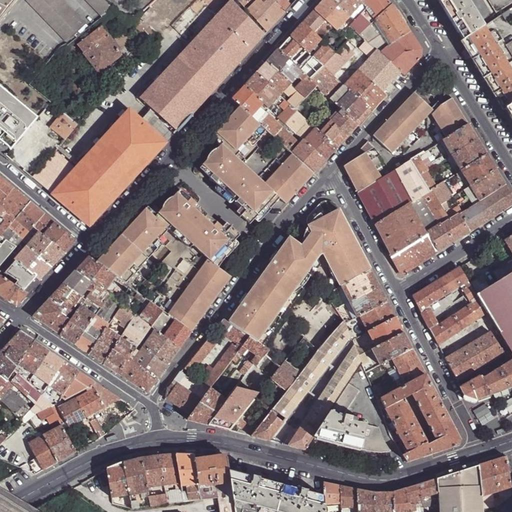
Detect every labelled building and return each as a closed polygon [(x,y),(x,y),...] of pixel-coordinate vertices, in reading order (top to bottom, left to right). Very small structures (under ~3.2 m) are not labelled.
[(0,0),(0,19),(15,0),(0,0)] [(26,0),(67,44),(87,26),(62,0),(26,0)] [(84,0),(103,19),(114,9),(104,0),(84,0)] [(153,0),(134,18),(141,25),(144,22),(159,36),(170,25),(189,45),(140,98),(176,131),(191,115),(264,35),(231,0),(153,0)] [(275,23),(285,12),(273,0),(265,0),(263,3),(259,0),(256,0),(247,9),(267,32),(275,23)] [(273,0),(285,12),(291,7),(284,0),(273,0)] [(337,31),(350,17),(330,0),(324,0),(320,4),(315,10),(330,24),(337,31)] [(362,3),(358,0),(330,0),(350,17),(362,3)] [(358,0),(362,3),(364,2),(371,9),(379,18),(392,5),(387,0),(358,0)] [(466,0),(437,0),(438,1),(455,29),(463,42),(482,28),(484,28),(466,0)] [(511,4),(511,0),(486,0),(495,14),(511,4)] [(366,30),(379,18),(371,9),(364,2),(362,3),(368,8),(355,22),(351,27),(360,36),(366,30)] [(350,17),(355,22),(368,8),(362,3),(350,17)] [(366,30),(380,43),(374,49),(377,51),(404,76),(411,69),(416,64),(422,57),(422,50),(394,7),(393,7),(392,5),(379,18),(366,30)] [(313,34),(324,23),(328,27),(330,24),(315,10),(308,18),(302,24),(313,34)] [(511,15),(509,11),(502,16),(507,24),(511,20),(511,15)] [(313,34),(318,38),(328,27),(324,23),(313,34)] [(101,24),(77,44),(98,72),(121,55),(101,24)] [(322,45),(324,43),(318,38),(313,34),(302,24),(295,31),(290,37),(306,52),(309,54),(319,43),(322,45)] [(463,42),(461,43),(469,57),(489,88),(503,111),(505,110),(511,105),(511,75),(482,28),(463,42)] [(0,36),(0,141),(5,146),(11,151),(50,103),(30,87),(36,80),(50,63),(14,30),(12,29),(8,29),(5,30),(0,36)] [(380,43),(366,30),(360,36),(374,49),(380,43)] [(294,65),(306,52),(290,37),(284,44),(278,50),(294,65)] [(344,37),(334,48),(331,45),(328,47),(335,54),(348,40),(344,37)] [(356,48),(348,40),(335,54),(323,67),(331,74),(356,48)] [(323,67),(335,54),(328,47),(325,45),(313,58),(323,67)] [(68,52),(74,60),(65,68),(74,79),(87,69),(72,49),(68,52)] [(317,86),(311,80),(301,71),(299,69),(297,67),(294,65),(278,50),(272,57),(267,62),(291,84),(297,78),(302,82),(296,89),(306,98),(317,86)] [(394,87),(404,76),(377,51),(363,66),(359,70),(386,95),(394,87)] [(311,80),(323,67),(313,58),(301,71),(311,80)] [(360,62),(357,59),(350,66),(357,73),(359,70),(363,66),(360,62)] [(295,109),(306,98),(296,89),(291,84),(267,62),(260,69),(256,73),(280,95),(284,91),(293,100),(290,104),(291,105),(295,109)] [(363,120),(371,111),(344,86),(337,80),(334,77),(331,74),(323,67),(311,80),(317,86),(342,109),(329,123),(321,132),(337,148),(342,143),(352,132),(363,120)] [(386,95),(359,70),(357,73),(344,86),(371,111),(377,105),(386,95)] [(268,108),(280,95),(256,73),(250,80),(244,86),(264,104),(268,108)] [(50,103),(61,112),(48,128),(64,141),(83,119),(36,80),(30,87),(50,103)] [(260,108),(264,104),(244,86),(239,92),(232,99),(236,103),(236,102),(240,105),(266,129),(274,136),(282,128),(265,113),(260,108)] [(398,110),(373,137),(391,155),(431,114),(447,139),(468,126),(451,98),(447,93),(437,102),(440,106),(433,111),(431,109),(429,107),(424,103),(427,99),(420,89),(413,94),(398,110)] [(437,102),(431,109),(433,111),(440,106),(437,102)] [(260,136),(266,129),(240,105),(216,131),(219,134),(225,140),(220,146),(203,164),(214,173),(210,177),(216,182),(236,201),(242,207),(240,208),(236,212),(250,224),(255,219),(258,222),(262,218),(259,215),(273,200),(276,203),(280,198),(285,204),(314,173),(292,153),(264,184),(235,156),(232,154),(236,150),(239,152),(256,133),(260,136)] [(297,111),(295,109),(291,105),(289,107),(279,118),(285,124),(297,111)] [(89,226),(166,143),(129,110),(81,163),(52,195),(69,210),(82,221),(89,226)] [(295,133),(307,120),(297,111),(285,124),(291,129),(295,133)] [(316,129),(321,132),(329,123),(325,120),(316,129)] [(287,133),(291,129),(285,124),(282,128),(274,136),(289,150),(296,141),(287,133)] [(473,133),(468,126),(447,139),(445,140),(454,155),(478,141),(473,133)] [(303,140),(325,161),(330,156),(337,148),(321,132),(316,129),(307,139),(303,136),(301,138),(303,140)] [(213,140),(220,146),(225,140),(219,134),(213,140)] [(314,173),(325,161),(303,140),(302,142),(292,152),(292,153),(314,173)] [(454,155),(445,140),(440,143),(448,157),(449,156),(450,158),(452,157),(454,155)] [(482,147),(478,141),(454,155),(452,157),(461,171),(487,155),(482,147)] [(344,168),(359,194),(382,180),(365,154),(374,148),(368,142),(351,160),(349,164),(344,168)] [(52,195),(81,163),(61,146),(32,178),(45,189),(52,195)] [(430,153),(428,151),(411,162),(420,176),(427,172),(421,161),(429,156),(428,154),(430,153)] [(490,161),(487,155),(461,171),(464,176),(470,186),(496,170),(490,161)] [(434,168),(444,161),(442,158),(432,165),(434,168)] [(382,180),(359,194),(368,212),(375,225),(408,205),(420,198),(430,192),(420,176),(411,162),(382,180)] [(500,177),(496,170),(470,186),(480,201),(506,185),(500,177)] [(461,171),(449,179),(451,182),(453,181),(455,184),(461,180),(460,179),(464,176),(461,171)] [(427,172),(420,176),(430,192),(432,191),(431,190),(436,187),(427,172)] [(0,204),(0,205),(14,189),(6,182),(0,176),(0,204)] [(447,188),(443,183),(436,187),(431,190),(432,191),(441,205),(464,190),(462,187),(455,191),(451,185),(447,188)] [(511,194),(510,192),(506,185),(480,201),(462,212),(458,214),(469,232),(490,219),(511,205),(511,197),(511,196),(511,194)] [(0,235),(1,236),(30,202),(22,195),(14,189),(0,205),(0,213),(3,215),(7,210),(9,212),(4,217),(6,219),(0,226),(0,235)] [(428,233),(449,219),(446,214),(441,205),(432,191),(430,192),(420,198),(408,205),(424,235),(428,233)] [(192,332),(232,277),(220,268),(238,242),(237,240),(241,235),(227,222),(224,226),(225,226),(223,228),(217,222),(197,203),(191,198),(188,202),(178,193),(161,211),(158,214),(151,208),(149,206),(97,263),(123,282),(127,285),(133,278),(129,275),(140,262),(144,266),(156,252),(152,249),(173,226),(209,259),(169,315),(172,317),(176,321),(192,332)] [(262,218),(276,203),(273,200),(259,215),(262,218)] [(1,236),(16,247),(21,241),(32,227),(44,214),(34,206),(30,202),(1,236)] [(229,324),(249,338),(257,344),(262,337),(260,335),(279,309),(281,310),(292,295),(293,294),(291,293),(310,266),(312,268),(319,257),(323,255),(329,267),(330,268),(333,266),(339,276),(337,282),(340,288),(342,287),(371,271),(353,236),(337,206),(334,204),(326,203),(323,204),(320,206),(308,219),(307,222),(307,225),(312,234),(302,249),(290,240),(286,245),(229,324)] [(158,214),(161,211),(154,205),(151,208),(158,214)] [(424,235),(408,205),(375,225),(383,240),(392,255),(424,235)] [(458,214),(462,212),(458,206),(446,214),(449,219),(450,219),(458,214)] [(44,214),(32,227),(38,233),(40,234),(45,227),(48,231),(43,237),(64,254),(69,248),(76,241),(69,235),(50,219),(44,214)] [(469,232),(458,214),(450,219),(449,219),(428,233),(438,252),(450,244),(469,232)] [(32,227),(21,241),(24,244),(26,246),(27,246),(38,233),(32,227)] [(27,246),(52,267),(58,261),(64,254),(43,237),(40,234),(38,233),(27,246)] [(419,264),(438,252),(428,233),(424,235),(392,255),(402,274),(419,264)] [(0,265),(9,255),(16,247),(1,236),(0,235),(0,265)] [(9,255),(12,257),(24,244),(21,241),(16,247),(9,255)] [(45,275),(52,267),(27,246),(26,246),(15,260),(36,277),(40,280),(45,275)] [(123,282),(97,263),(92,260),(93,259),(89,257),(81,265),(77,270),(99,286),(113,296),(123,282)] [(29,284),(36,277),(15,260),(4,273),(7,276),(24,290),(29,284)] [(499,282),(511,273),(511,260),(494,272),(499,282)] [(133,278),(144,266),(140,262),(129,275),(133,278)] [(310,266),(291,293),(293,294),(292,295),(294,295),(299,293),(302,291),(306,287),(309,284),(311,278),(313,274),(313,268),(312,268),(310,266)] [(329,267),(328,268),(328,269),(329,274),(332,279),(336,283),(337,282),(339,276),(333,266),(330,268),(329,267)] [(413,297),(429,328),(438,345),(474,322),(487,313),(477,296),(469,284),(460,268),(413,297)] [(83,298),(90,289),(94,292),(99,286),(77,270),(69,279),(64,284),(83,298)] [(342,287),(350,302),(380,287),(375,278),(371,271),(342,287)] [(487,313),(490,319),(506,345),(511,355),(511,273),(499,282),(489,288),(477,296),(487,313)] [(1,276),(0,275),(0,295),(17,306),(23,299),(28,294),(24,290),(7,276),(5,279),(1,276)] [(477,296),(489,288),(482,276),(469,284),(477,296)] [(72,313),(83,298),(64,284),(57,292),(51,299),(72,313)] [(104,308),(113,296),(99,286),(94,292),(90,298),(104,308)] [(350,302),(358,317),(360,316),(388,302),(383,292),(380,287),(350,302)] [(144,304),(147,299),(139,294),(137,298),(144,304)] [(124,307),(125,305),(113,296),(104,308),(97,317),(110,326),(119,314),(121,311),(118,309),(121,305),(124,307)] [(48,327),(61,335),(72,321),(68,318),(72,313),(51,299),(41,310),(34,317),(48,327)] [(368,332),(396,318),(391,309),(388,302),(360,316),(368,332)] [(153,326),(163,312),(160,309),(152,303),(142,318),(153,326)] [(133,323),(138,315),(137,314),(125,305),(124,307),(121,311),(119,314),(133,323)] [(70,341),(75,345),(97,317),(83,308),(72,321),(61,335),(70,341)] [(279,309),(260,335),(262,337),(263,338),(266,336),(271,333),(276,329),(278,326),(280,322),(282,317),(282,311),(281,310),(279,309)] [(173,320),(171,319),(172,317),(169,315),(165,312),(163,312),(153,326),(152,328),(156,331),(160,334),(164,328),(168,322),(170,324),(173,320)] [(490,319),(487,313),(474,322),(477,327),(490,319)] [(108,329),(122,339),(125,334),(133,323),(119,314),(110,326),(108,329)] [(152,328),(153,326),(142,318),(138,315),(133,323),(125,334),(131,338),(128,343),(122,339),(105,365),(112,369),(119,374),(130,359),(141,344),(144,339),(152,328)] [(82,349),(90,355),(108,329),(110,326),(97,317),(75,345),(82,349)] [(368,332),(377,348),(404,333),(400,325),(396,318),(368,332)] [(223,320),(216,329),(238,345),(236,347),(233,345),(203,385),(210,390),(211,390),(232,361),(249,338),(229,324),(223,320)] [(186,340),(192,332),(176,321),(170,329),(165,337),(181,348),(186,340)] [(344,321),(318,351),(315,355),(314,357),(300,375),(287,393),(273,411),(286,420),(350,338),(349,334),(345,324),(344,321)] [(349,322),(345,324),(349,334),(350,338),(352,341),(357,338),(349,322)] [(99,361),(105,365),(122,339),(108,329),(90,355),(99,361)] [(174,357),(181,348),(165,337),(160,334),(156,331),(145,347),(169,364),(174,357)] [(11,343),(3,352),(18,367),(20,365),(36,342),(27,337),(20,332),(11,343)] [(377,348),(372,350),(380,366),(390,361),(412,349),(409,342),(404,333),(377,348)] [(452,371),(457,381),(504,354),(491,333),(445,359),(452,371)] [(206,341),(184,369),(191,375),(218,342),(211,336),(206,341)] [(249,338),(232,361),(236,364),(242,356),(243,357),(248,350),(258,356),(252,364),(254,366),(255,365),(259,369),(269,352),(257,344),(249,338)] [(357,338),(352,341),(353,341),(353,342),(355,346),(359,357),(365,354),(367,353),(363,346),(360,348),(359,342),(357,338)] [(303,340),(300,343),(315,355),(318,351),(303,340)] [(43,347),(36,342),(20,365),(22,367),(34,375),(50,352),(43,347)] [(313,438),(349,384),(362,365),(359,357),(355,346),(288,447),(297,449),(305,451),(313,438)] [(163,373),(169,364),(145,347),(134,362),(158,379),(163,373)] [(392,366),(395,364),(403,380),(411,376),(414,380),(417,378),(418,380),(426,376),(422,367),(417,358),(412,349),(390,361),(392,366)] [(0,354),(0,373),(8,381),(14,373),(18,367),(3,352),(0,354)] [(57,357),(50,352),(34,375),(49,385),(65,362),(57,357)] [(365,354),(359,357),(362,365),(362,367),(369,363),(365,354)] [(300,375),(314,357),(310,355),(297,373),(300,375)] [(148,394),(158,379),(134,362),(130,359),(119,374),(134,384),(148,394)] [(502,390),(511,386),(511,360),(482,380),(481,380),(490,395),(502,390)] [(71,366),(65,362),(49,385),(63,395),(79,372),(71,366)] [(239,372),(241,374),(239,376),(241,377),(239,379),(242,381),(253,367),(248,362),(239,372)] [(266,375),(272,380),(281,368),(275,363),(266,375)] [(281,368),(272,380),(287,393),(300,375),(297,373),(285,363),(281,368)] [(366,374),(372,370),(369,363),(362,367),(366,374)] [(179,408),(190,416),(191,416),(203,399),(200,397),(199,399),(182,387),(184,383),(185,384),(191,377),(183,370),(176,378),(167,390),(166,398),(167,399),(166,399),(179,408)] [(87,377),(79,372),(63,395),(62,398),(66,401),(76,396),(75,395),(92,386),(93,386),(96,382),(87,377)] [(0,400),(1,402),(15,415),(20,410),(25,405),(26,404),(19,397),(12,390),(14,387),(8,381),(0,373),(0,400)] [(35,406),(42,397),(45,392),(43,391),(40,395),(14,373),(8,381),(14,387),(22,394),(35,406)] [(394,437),(392,432),(389,434),(390,437),(392,439),(395,444),(401,440),(408,453),(402,456),(407,462),(434,454),(457,446),(460,440),(426,376),(418,380),(381,400),(396,430),(394,431),(395,433),(397,432),(399,436),(397,436),(394,437)] [(481,398),(490,395),(481,380),(482,380),(480,377),(460,388),(464,396),(475,400),(481,398)] [(103,410),(121,400),(116,396),(96,382),(93,386),(92,386),(95,390),(78,399),(88,418),(103,410)] [(255,394),(258,396),(267,386),(262,382),(253,392),(255,394)] [(380,453),(390,452),(383,441),(379,428),(366,425),(367,424),(358,423),(351,421),(352,417),(344,415),(359,391),(349,384),(313,438),(352,448),(363,451),(380,453)] [(252,399),(237,387),(228,398),(225,401),(207,426),(217,429),(222,430),(233,416),(238,421),(240,419),(255,401),(252,399)] [(191,416),(190,416),(187,421),(196,423),(207,426),(225,401),(211,390),(210,390),(203,399),(191,416)] [(30,409),(25,414),(20,410),(15,415),(22,422),(31,410),(35,406),(22,394),(19,397),(26,404),(25,405),(30,409)] [(57,405),(59,403),(54,400),(50,405),(42,397),(35,406),(31,410),(36,415),(43,412),(51,408),(52,407),(57,405)] [(77,423),(88,418),(78,399),(60,409),(57,405),(52,407),(51,408),(59,421),(62,427),(64,431),(77,423)] [(59,421),(51,408),(43,412),(50,426),(59,421)] [(270,414),(251,437),(258,439),(268,442),(269,442),(284,423),(270,414)] [(222,430),(230,432),(236,424),(238,421),(233,416),(222,430)] [(238,421),(236,424),(242,429),(246,424),(240,419),(238,421)] [(95,420),(90,423),(93,428),(100,440),(104,436),(95,420)] [(65,459),(76,453),(64,431),(62,427),(44,437),(58,462),(65,459)] [(58,462),(44,437),(30,446),(37,460),(32,463),(38,473),(41,472),(58,462)] [(169,455),(159,456),(164,486),(180,483),(176,455),(169,455)] [(183,498),(183,502),(200,500),(194,455),(185,455),(176,455),(180,483),(181,486),(186,486),(188,497),(183,498)] [(218,498),(220,511),(235,511),(234,501),(229,472),(227,458),(215,457),(194,455),(200,500),(218,498)] [(151,457),(142,459),(147,488),(164,486),(159,456),(151,457)] [(9,464),(17,467),(19,461),(11,457),(9,464)] [(501,498),(501,503),(504,501),(502,490),(510,487),(511,487),(506,457),(499,459),(487,463),(478,466),(481,497),(500,491),(501,498)] [(149,498),(147,488),(142,459),(134,461),(124,463),(129,496),(130,497),(130,498),(132,510),(151,507),(149,498)] [(116,466),(107,470),(109,481),(109,482),(111,497),(112,499),(129,496),(124,463),(116,466)] [(482,511),(481,497),(478,466),(460,472),(437,479),(438,511),(482,511)] [(98,475),(91,479),(95,487),(109,481),(107,470),(98,475)] [(229,472),(234,501),(235,511),(325,511),(325,505),(325,497),(316,494),(308,492),(308,491),(301,489),(301,490),(295,489),(268,482),(260,480),(260,479),(253,477),(253,478),(244,476),(229,472)] [(416,511),(416,510),(429,510),(429,511),(438,511),(437,479),(425,483),(401,491),(392,493),(393,511),(416,511)] [(111,497),(109,482),(101,486),(103,499),(111,497)] [(325,505),(341,504),(340,487),(333,485),(324,483),(325,497),(325,505)] [(341,504),(341,509),(358,508),(357,490),(349,489),(340,487),(341,504)] [(502,490),(504,501),(511,495),(510,487),(502,490)] [(369,492),(357,490),(358,508),(358,511),(374,511),(374,493),(369,492)] [(374,511),(393,511),(392,493),(383,493),(374,493),(374,511)] [(149,498),(151,507),(167,505),(166,500),(166,496),(149,498)]
